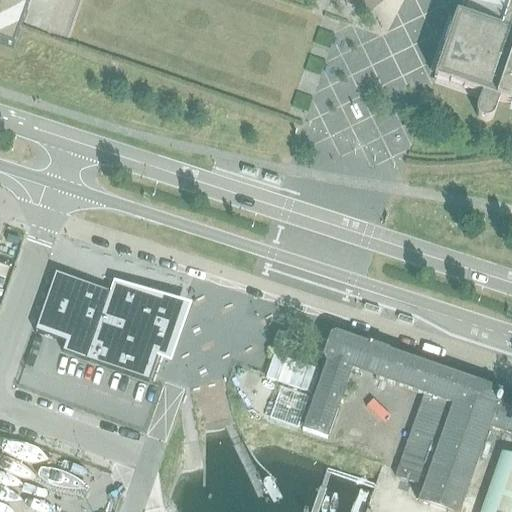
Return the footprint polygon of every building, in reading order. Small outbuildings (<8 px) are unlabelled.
[(0,0),(0,44),(13,49),(31,0),(0,0)] [(276,27),(198,0),(103,0),(93,28),(279,94),(288,69),(304,24),(280,16),(276,27)] [(511,0),(468,0),(463,16),(511,33),(511,0)] [(511,33),(463,16),(456,14),(434,78),(481,95),(476,109),(476,114),(478,118),(482,121),(487,121),(491,119),(494,115),(499,101),(511,105),(511,33)] [(39,320),(34,332),(65,343),(62,352),(148,382),(159,351),(166,354),(182,309),(122,288),(122,286),(113,282),(110,292),(70,278),(55,273),(54,277),(46,299),(39,320)] [(324,361),(325,361),(301,430),(326,439),(350,371),(422,396),(394,476),(422,486),(416,501),(446,511),(458,511),(488,428),(511,435),(511,402),(502,399),(501,397),(500,396),(502,391),(335,332),(330,335),(323,355),(324,361)] [(289,353),(294,339),(278,334),(274,348),(289,353)]
